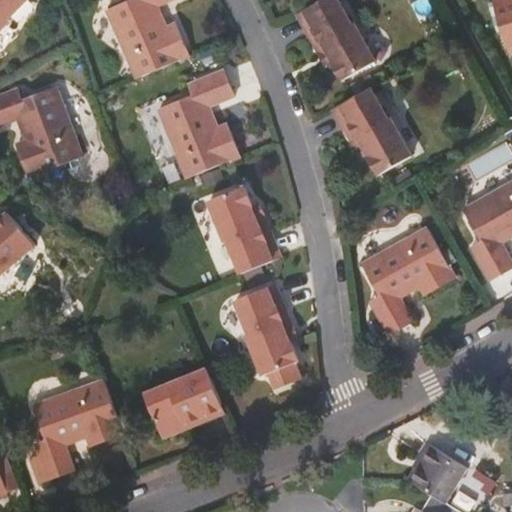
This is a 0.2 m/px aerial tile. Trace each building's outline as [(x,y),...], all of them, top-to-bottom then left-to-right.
[(0,0),(0,29),(10,19),(9,17),(26,0),(0,0)] [(139,78),(191,56),(176,23),(167,27),(158,6),(172,0),(125,0),(109,8),(139,78)] [(323,0),(299,14),(313,39),(320,35),(336,61),(333,62),(344,81),(377,63),(356,25),(353,26),(338,0),(323,0)] [(511,0),(494,0),(510,52),(511,51),(511,0)] [(328,66),(333,62),(336,61),(320,35),(313,39),(328,66)] [(161,106),(190,177),(192,177),(206,171),(242,157),(229,124),(219,127),(210,106),(235,95),(225,69),(199,80),(203,88),(194,92),(186,95),(179,99),(161,106)] [(191,83),(194,92),(203,88),(199,80),(191,83)] [(57,87),(23,100),(14,103),(11,93),(0,97),(0,126),(20,119),(29,140),(19,143),(31,176),(83,156),(57,87)] [(335,109),(349,133),(356,129),(372,156),(369,157),(380,174),(413,156),(391,118),(388,120),(371,88),(355,98),(335,109)] [(20,90),(11,93),(14,103),(23,100),(20,90)] [(364,160),(369,157),(372,156),(356,129),(349,133),(364,160)] [(511,184),(465,211),(482,242),(487,251),(478,257),(491,279),(511,267),(511,260),(502,243),(511,237),(511,184)] [(281,258),(270,231),(262,235),(250,206),(252,204),(245,187),(210,201),(227,240),(230,240),(243,274),(262,266),(281,258)] [(258,202),(252,204),(250,206),(262,235),(270,231),(258,202)] [(8,209),(0,214),(0,222),(11,214),(8,209)] [(0,275),(37,248),(11,214),(0,222),(0,275)] [(363,266),(380,297),(385,306),(376,311),(390,335),(413,322),(401,298),(419,287),(425,296),(455,277),(427,229),(363,266)] [(473,248),(478,257),(487,251),(482,242),(473,248)] [(300,360),(292,341),(289,342),(277,313),(286,309),(276,285),(239,300),(252,333),(248,335),(265,374),(274,370),(293,363),(300,360)] [(385,306),(380,297),(371,303),(376,311),(385,306)] [(298,339),(286,309),(277,313),(289,342),(292,341),(298,339)] [(299,376),(293,363),(274,370),(280,384),(299,376)] [(189,427),(186,421),(224,405),(211,373),(208,366),(147,391),(164,437),(189,427)] [(28,458),(18,462),(27,488),(53,478),(45,453),(66,445),(68,454),(102,442),(111,439),(93,387),(83,390),(13,416),(25,449),(28,458)] [(189,427),(227,412),(224,405),(186,421),(189,427)] [(433,450),(420,471),(455,493),(477,458),(437,434),(429,447),(433,450)] [(0,444),(0,495),(9,492),(5,480),(14,477),(2,443),(0,444)] [(25,449),(15,454),(18,462),(28,458),(25,449)] [(445,511),(429,502),(422,511),(445,511)]
